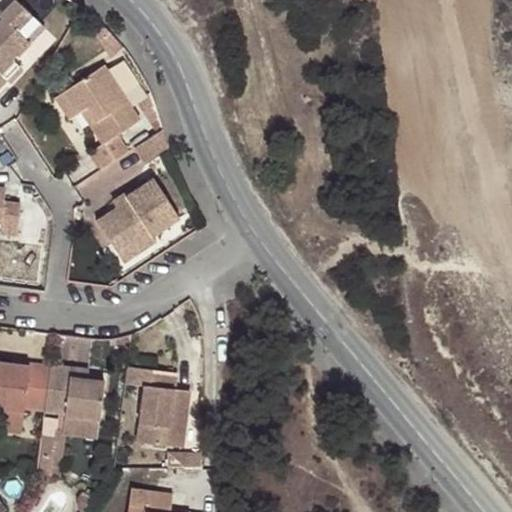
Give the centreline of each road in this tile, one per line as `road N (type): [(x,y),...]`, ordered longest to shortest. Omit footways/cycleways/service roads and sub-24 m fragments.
road 1 (residential): [(249,225),(502,511)]
road 2 (residential): [(136,0),(171,46),(249,225)]
road 3 (residential): [(55,306),(118,311),(249,225)]
road 4 (residential): [(20,149),(63,209),(55,306)]
